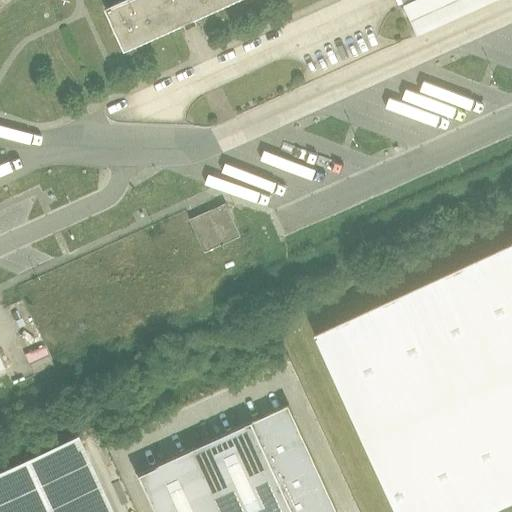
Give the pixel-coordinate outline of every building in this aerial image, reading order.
[(144,0),(111,17),(131,58),(249,0),(144,0)] [(423,0),(405,8),(419,39),(505,0),(423,0)] [(242,242),(228,210),(193,224),(207,256),(242,242)] [(511,252),(314,342),(390,511),(504,511),(511,509),(511,252)] [(339,511),(289,403),(258,418),(300,508),(291,511),(339,511)] [(258,418),(142,471),(160,511),(291,511),(300,508),(258,418)] [(117,511),(84,438),(0,476),(0,511),(117,511)]
